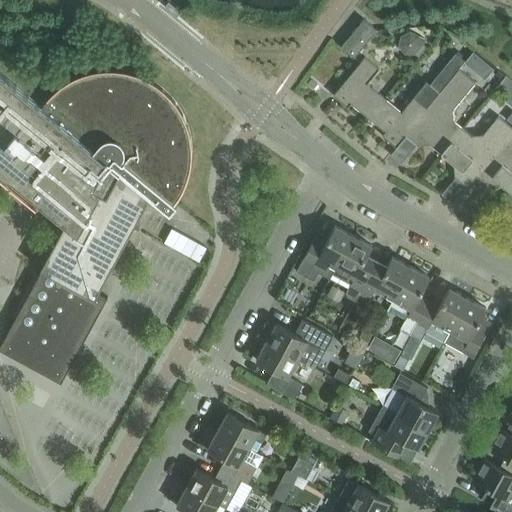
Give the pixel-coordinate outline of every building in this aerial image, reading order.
[(354,56),(377,29),(364,18),(341,45),(354,56)] [(427,107),(459,68),(465,61),(455,53),(429,84),(426,81),(402,111),(384,97),(368,116),(385,130),(382,134),(396,146),(406,135),(405,134),(427,107)] [(365,56),(334,94),(348,106),(351,102),(368,116),(384,97),(367,82),(379,68),(365,56)] [(475,81),(459,68),(427,107),(405,134),(406,135),(416,143),(422,136),(442,152),(463,127),(454,120),(453,108),(475,81)] [(49,113),(0,72),(0,167),(67,223),(66,223),(41,268),(39,272),(37,271),(38,270),(37,269),(37,270),(36,271),(12,316),(13,316),(14,315),(16,316),(10,328),(9,329),(0,345),(0,348),(61,382),(108,296),(99,291),(112,266),(113,264),(150,196),(169,212),(176,203),(174,201),(180,192),(186,182),(189,171),(191,160),(192,149),(191,137),(188,126),(184,116),(178,106),(172,97),(164,89),(155,82),(150,79),(132,72),(113,69),(95,70),(77,76),(61,86),(46,99),(54,106),(49,113)] [(511,130),(511,125),(499,115),(483,133),(472,134),(463,127),(442,152),(462,169),(456,176),(467,186),(477,175),(476,174),(511,130)] [(511,130),(476,174),(477,175),(487,183),(493,176),(511,191),(511,130)] [(330,277),(353,234),(335,224),(325,243),(314,237),(296,270),(314,280),(318,271),(330,277)] [(372,244),(353,234),(330,277),(348,288),(346,292),(348,296),(355,300),(359,293),(377,259),(367,254),(372,244)] [(393,298),(411,266),(392,255),(387,265),(377,259),(359,293),(369,298),(374,288),(393,298)] [(429,276),(411,266),(393,298),(387,309),(404,318),(399,328),(410,334),(429,300),(419,295),(429,276)] [(429,300),(411,333),(421,338),(427,329),(445,338),(468,297),(449,287),(439,306),(429,300)] [(486,307),(468,297),(445,338),(443,342),(473,358),(491,325),(480,319),(486,307)] [(276,322),(266,340),(298,358),(315,367),(333,335),(302,318),(294,332),(276,322)] [(288,375),(298,358),(266,340),(256,359),(274,369),(266,383),(294,398),(303,383),(288,375)] [(400,354),(395,364),(403,368),(408,358),(400,354)] [(438,411),(420,401),(428,387),(400,371),(392,386),(406,395),(397,412),(428,429),(438,411)] [(343,423),(350,410),(337,404),(331,416),(343,423)] [(428,429),(397,412),(383,404),(369,430),(375,433),(371,440),(392,452),(400,438),(418,448),(428,429)] [(228,411),(217,429),(257,451),(262,441),(267,432),(228,411)] [(511,433),(502,428),(491,449),(505,456),(499,467),(511,474),(511,433)] [(257,451),(217,429),(207,448),(225,458),(220,467),(242,479),(242,480),(248,483),(263,455),(257,451)] [(298,474),(309,455),(302,450),(291,470),(298,474)] [(317,459),(309,455),(298,474),(306,478),(317,459)] [(511,511),(511,474),(499,467),(485,459),(474,479),(488,487),(483,498),(510,511),(511,511)] [(242,480),(242,479),(220,467),(215,477),(197,467),(186,486),(218,503),(226,507),(237,489),(244,492),(249,483),(242,480)] [(368,511),(382,511),(390,500),(349,477),(339,496),(340,497),(368,511)] [(186,486),(176,504),(190,511),(213,511),(218,503),(186,486)] [(368,511),(340,497),(332,511),(368,511)]
